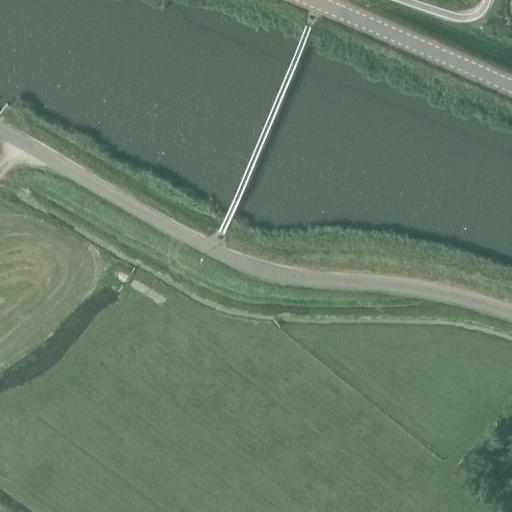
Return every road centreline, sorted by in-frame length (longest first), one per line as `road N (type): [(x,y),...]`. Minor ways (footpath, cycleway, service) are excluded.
road 1 (unclassified): [(511,315),(405,290),(264,274),(0,130)]
road 2 (tertiary): [(511,88),(306,0)]
